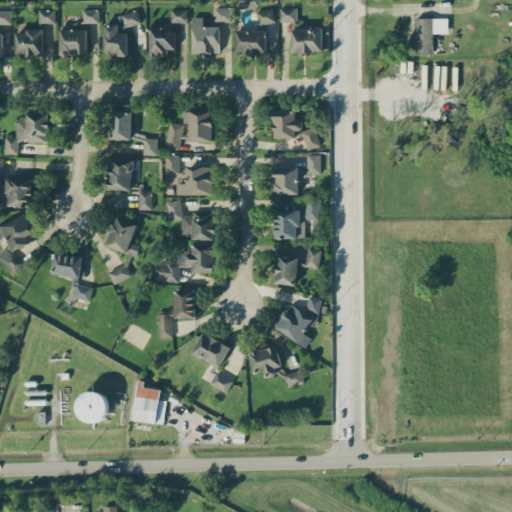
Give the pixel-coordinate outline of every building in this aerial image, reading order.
[(214,22),(229,21),(229,7),(214,8),(214,22)] [(291,52),(322,52),(323,28),(303,27),(303,20),(296,19),(297,7),(280,7),(280,21),(291,21),(291,52)] [(256,10),(257,25),(275,23),(273,8),(256,10)] [(54,23),(54,9),(38,9),(39,23),(54,23)] [(98,22),(98,9),(82,9),(82,23),(98,22)] [(170,22),(187,22),(186,9),(170,9),(170,22)] [(11,10),(0,10),(0,25),(11,25),(11,10)] [(121,14),(124,27),(140,23),(137,10),(121,14)] [(191,53),(219,54),(220,26),(203,26),(203,16),(192,16),(191,53)] [(416,53),(433,53),(433,33),(448,33),(448,17),(415,18),(416,53)] [(103,54),(127,54),(127,32),(118,32),(118,23),(103,23),(103,54)] [(87,53),(86,28),(59,29),(60,54),(87,53)] [(149,28),(150,55),(167,55),(167,49),(175,49),(175,28),(149,28)] [(16,55),(43,54),(43,30),(16,30),(16,55)] [(267,30),(236,30),(236,53),(266,53),(267,30)] [(274,137),(304,137),(305,148),(318,147),(318,128),(303,128),(302,118),(296,119),(295,109),(273,110),(274,137)] [(212,141),(213,110),(190,110),(189,140),(212,141)] [(132,139),(132,111),(110,111),(110,138),(132,139)] [(4,153),(18,153),(18,141),(48,142),(48,114),(26,113),(26,119),(16,119),(16,137),(5,136),(4,153)] [(183,125),(170,122),(165,146),(178,149),(183,125)] [(157,137),(144,137),(143,154),(157,154),(157,137)] [(180,155),(166,154),(165,174),(179,175),(180,155)] [(321,154),(307,154),(306,173),(321,174),(321,154)] [(32,178),(4,178),(4,157),(0,156),(0,205),(31,206),(32,178)] [(108,189),(139,190),(138,209),(152,209),(152,190),(142,190),(142,185),(132,185),(133,158),(108,158),(108,189)] [(176,194),(213,194),(214,166),(186,166),(186,183),(177,183),(176,194)] [(301,194),(300,166),(274,167),(274,194),(301,194)] [(304,238),(304,219),(320,219),(319,199),(306,199),(306,210),(274,210),(275,238),(304,238)] [(214,211),(192,211),(192,214),(181,214),(181,200),(168,201),(168,220),(181,220),(181,234),(192,234),(192,239),(214,239),(214,211)] [(11,250),(39,239),(33,234),(26,214),(8,220),(4,225),(0,226),(0,239),(5,234),(9,242),(0,251),(0,259),(15,273),(24,263),(11,250)] [(137,224),(116,216),(106,245),(128,253),(124,264),(108,271),(114,284),(131,275),(127,267),(130,258),(137,254),(140,245),(131,242),(137,224)] [(179,281),(179,265),(193,265),(192,271),(213,272),(214,244),(192,243),(192,251),(176,251),(176,263),(156,262),(155,280),(179,281)] [(318,267),(321,249),(308,247),(305,264),(318,267)] [(91,300),(93,286),(79,284),(82,256),(55,252),(52,273),(73,276),(71,286),(74,287),(73,298),(91,300)] [(299,257),(278,254),(274,283),(295,286),(299,257)] [(195,289),(174,290),(175,318),(196,317),(195,289)] [(275,327),(306,347),(312,338),(304,333),(309,325),(317,326),(322,298),(308,296),(306,311),(301,311),(291,303),(275,327)] [(171,313),(157,313),(158,337),(172,337),(171,313)] [(230,345),(202,332),(192,354),(220,367),(230,345)] [(268,377),(277,374),(275,368),(282,365),(276,344),(249,352),(255,373),(266,370),(268,377)] [(288,387),(304,382),(300,369),(284,374),(288,387)] [(209,383),(227,392),(233,380),(216,371),(209,383)] [(159,399),(161,389),(143,386),(144,380),(138,379),(132,420),(163,424),(166,400),(159,399)] [(79,421),(107,421),(106,392),(78,392),(79,421)]
